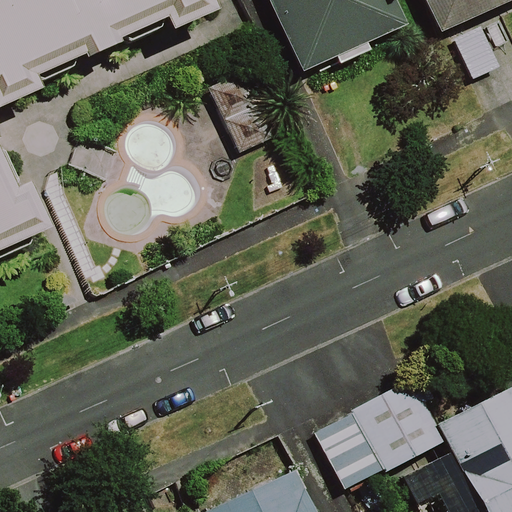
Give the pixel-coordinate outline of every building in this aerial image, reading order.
[(186,0),(0,0),(0,263),(36,247),(0,167),(0,112),(28,100),(23,88),(76,64),(79,72),(106,60),(102,52),(151,30),(158,45),(198,27),(186,0)] [(365,59),(363,53),(398,39),(382,0),(255,0),(289,82),(323,68),(326,75),(365,59)] [(511,5),(511,0),(410,0),(427,41),(511,5)] [(264,146),(237,78),(201,92),(228,160),(264,146)] [(430,450),(400,389),(304,437),(335,498),(430,450)] [(511,511),(511,397),(509,391),(427,430),(466,511),(511,511)] [(202,511),(304,511),(284,462),(197,498),(202,511)]
